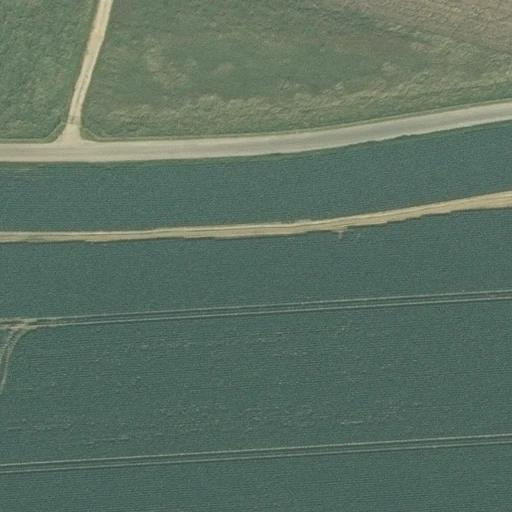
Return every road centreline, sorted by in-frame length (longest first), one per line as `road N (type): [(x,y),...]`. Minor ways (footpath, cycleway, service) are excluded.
road 1 (residential): [(0,152),(283,147),(511,111)]
road 2 (track): [(63,151),(103,0)]
